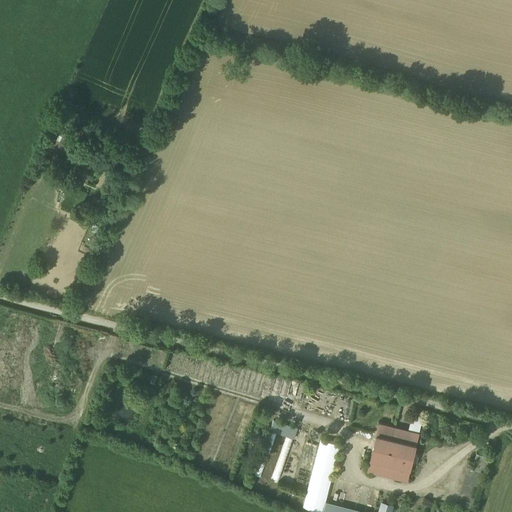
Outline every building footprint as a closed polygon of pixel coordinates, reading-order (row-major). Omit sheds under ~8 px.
[(92,169),(94,163),(81,158),(79,164),(92,169)] [(411,414),(411,429),(422,429),(422,415),(411,414)] [(280,481),(296,425),(274,418),(271,430),(277,431),(276,433),(286,436),(274,479),(280,481)] [(368,469),(407,478),(411,460),(413,461),(417,459),(418,454),(416,451),(414,450),(418,432),(379,423),(368,469)] [(375,511),(376,511),(327,501),(340,441),(319,437),(304,509),(315,511),(375,511)] [(262,476),(269,457),(270,457),(272,452),(265,449),(256,474),(262,476)] [(488,464),(490,456),(478,453),(476,462),(488,464)] [(390,511),(393,503),(383,501),(379,511),(390,511)]
